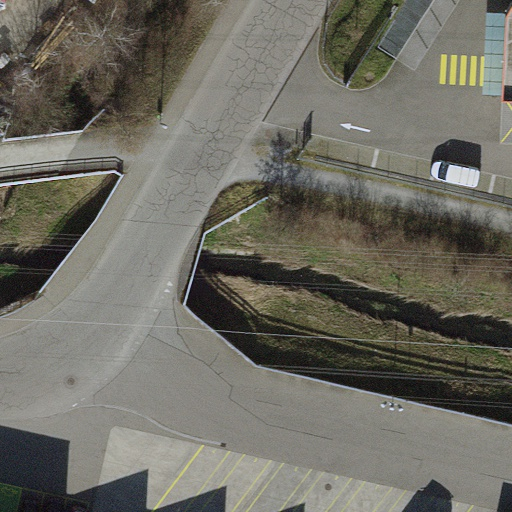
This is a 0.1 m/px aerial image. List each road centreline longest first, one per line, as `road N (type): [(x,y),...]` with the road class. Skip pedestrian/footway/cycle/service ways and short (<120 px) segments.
road 1 (track): [(200,155),(511,226)]
road 2 (residential): [(0,373),(42,364),(82,339),(200,155)]
road 3 (track): [(200,155),(144,146),(0,159)]
road 4 (residential): [(292,0),(200,155)]
